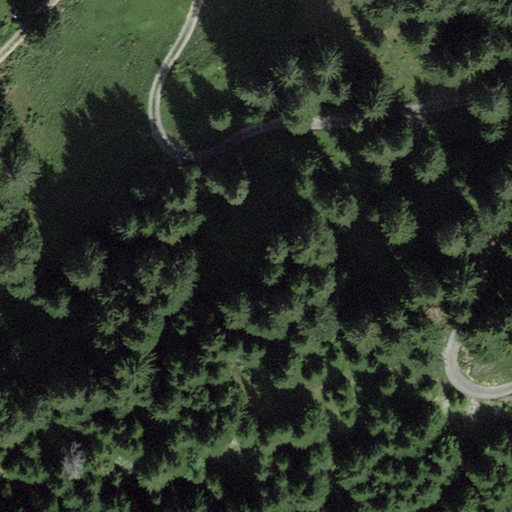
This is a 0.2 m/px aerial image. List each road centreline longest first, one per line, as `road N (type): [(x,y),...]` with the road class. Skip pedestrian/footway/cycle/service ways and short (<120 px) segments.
road 1 (track): [(511,99),(473,101),(392,130),(322,101),(292,106),(242,127),(197,166),(163,180),(139,175),(131,153),(141,123),(188,55),(203,0)]
road 2 (track): [(511,384),(479,389),(460,372),(456,346),(511,225)]
